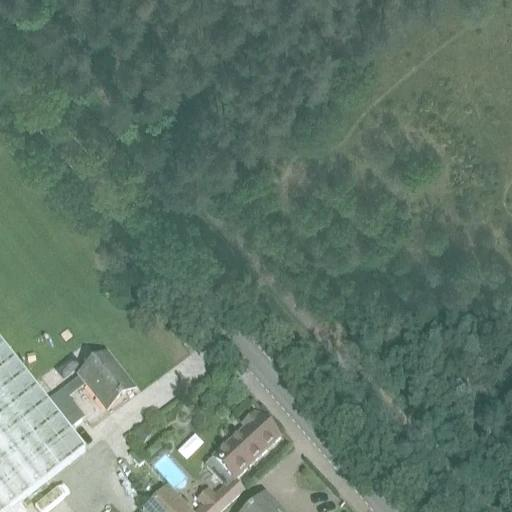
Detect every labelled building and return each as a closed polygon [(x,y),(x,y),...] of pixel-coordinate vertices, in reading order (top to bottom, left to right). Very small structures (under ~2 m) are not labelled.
[(0,511),(13,511),(87,454),(0,343),(0,511)] [(107,358),(91,370),(80,379),(107,414),(134,393),(107,358)] [(72,432),(85,421),(63,393),(50,404),(72,432)] [(260,419),(258,421),(255,418),(243,429),(246,432),(205,469),(225,491),(202,511),(224,511),(244,494),(235,483),(280,442),(260,419)] [(143,511),(187,511),(167,490),(143,511)] [(251,511),(274,511),(276,508),(270,502),(267,504),(264,501),(251,511)]
